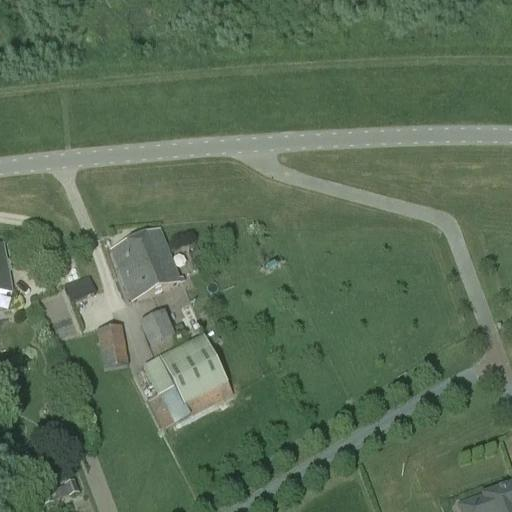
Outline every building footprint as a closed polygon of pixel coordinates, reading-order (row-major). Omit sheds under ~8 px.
[(132,304),(180,285),(159,233),(111,253),(132,304)] [(0,297),(12,295),(3,245),(0,245),(0,297)] [(90,279),(64,289),(71,305),(96,295),(90,279)] [(161,317),(140,325),(154,359),(175,351),(161,317)] [(122,329),(97,333),(103,373),(129,368),(122,329)] [(232,398),(202,341),(158,363),(142,371),(156,398),(146,403),(162,433),(172,427),(172,428),(189,419),(190,421),(232,398)] [(64,487),(64,489),(49,495),(48,493),(38,497),(43,509),(53,505),(52,505),(68,499),(78,496),(74,484),(64,487)] [(511,511),(511,489),(482,500),(486,511),(511,511)]
